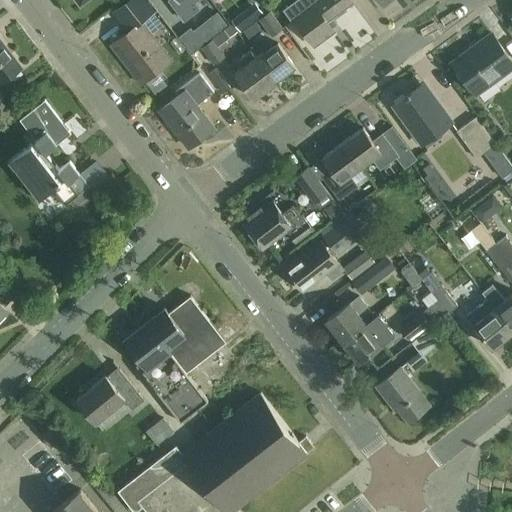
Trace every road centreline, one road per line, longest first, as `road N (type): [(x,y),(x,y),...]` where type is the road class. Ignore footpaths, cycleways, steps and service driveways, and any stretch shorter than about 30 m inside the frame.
road 1 (residential): [(396,484),(185,204)]
road 2 (residential): [(185,204),(468,0)]
road 3 (residential): [(0,393),(185,204)]
road 4 (residential): [(185,204),(31,0)]
road 5 (residential): [(396,484),(511,395)]
